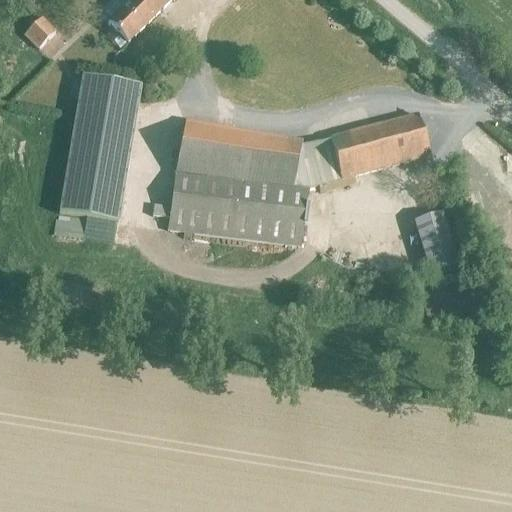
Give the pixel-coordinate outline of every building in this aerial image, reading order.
[(128,45),(175,0),(134,0),(109,25),(128,45)] [(38,49),(54,33),(40,19),(24,35),(38,49)] [(82,78),(59,216),(118,226),(141,88),(82,78)] [(353,180),(428,159),(417,118),(300,150),(301,145),(243,136),(184,125),(174,175),(167,233),(299,249),(307,192),(317,189),(319,196),(355,187),(353,180)] [(153,208),(151,219),(166,221),(167,210),(153,208)] [(440,216),(413,225),(430,278),(456,269),(440,216)]
